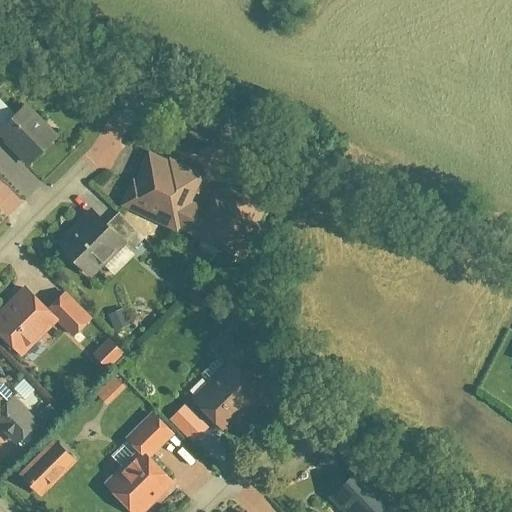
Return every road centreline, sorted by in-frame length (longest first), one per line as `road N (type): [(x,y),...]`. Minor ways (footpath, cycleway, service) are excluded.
road 1 (residential): [(151,93),(511,247)]
road 2 (residential): [(0,248),(151,93)]
road 3 (residential): [(0,14),(151,93)]
road 4 (residential): [(176,511),(266,429)]
